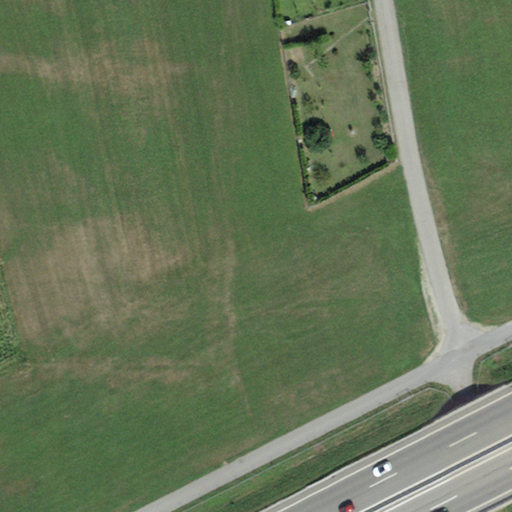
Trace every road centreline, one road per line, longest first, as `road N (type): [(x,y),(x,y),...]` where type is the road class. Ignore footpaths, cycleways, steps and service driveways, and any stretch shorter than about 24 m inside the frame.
road 1 (motorway): [(511,414),(318,511)]
road 2 (track): [(462,350),(466,400),(511,480)]
